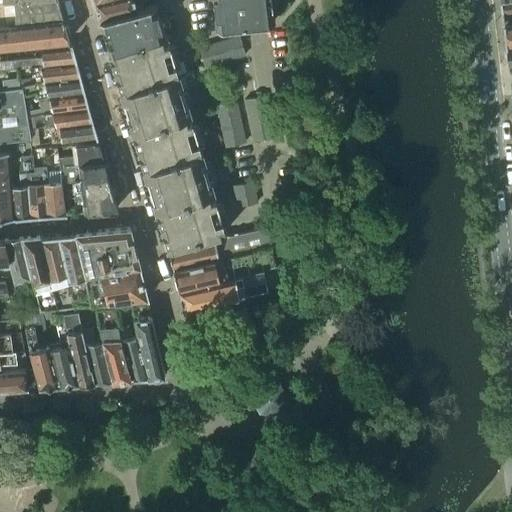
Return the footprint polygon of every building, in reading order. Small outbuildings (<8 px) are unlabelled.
[(1,0),(3,24),(63,15),(58,0),(1,0)] [(95,0),(100,17),(136,7),(134,0),(95,0)] [(213,0),(216,27),(274,20),(271,0),(213,0)] [(511,0),(500,0),(502,11),(511,9),(511,0)] [(100,17),(110,50),(164,34),(155,2),(136,7),(100,17)] [(511,9),(502,11),(503,21),(511,20),(511,9)] [(0,47),(69,39),(63,15),(3,24),(0,24),(0,47)] [(511,20),(503,21),(504,38),(505,42),(511,41),(511,20)] [(163,232),(168,247),(186,242),(215,235),(215,236),(226,234),(225,231),(225,230),(221,216),(171,47),(167,33),(164,34),(110,50),(109,50),(114,65),(163,232)] [(200,46),(205,66),(245,54),(239,34),(200,46)] [(30,66),(30,67),(75,60),(71,43),(41,47),(42,55),(0,60),(1,69),(30,66)] [(30,67),(33,78),(29,79),(21,80),(22,84),(30,83),(80,75),(75,60),(30,67)] [(80,75),(30,83),(22,84),(22,87),(23,94),(37,91),(38,97),(84,90),(80,75)] [(0,141),(30,137),(29,128),(27,115),(26,110),(23,94),(22,87),(0,90),(0,141)] [(26,110),(27,115),(38,112),(88,105),(84,90),(38,97),(41,108),(26,110)] [(245,98),(253,139),(274,135),(265,94),(245,98)] [(217,104),(226,145),(246,141),(237,100),(217,104)] [(27,115),(29,128),(36,127),(34,120),(44,118),(46,126),(50,126),(92,120),(88,105),(38,112),(27,115)] [(92,120),(50,126),(52,141),(97,135),(92,120)] [(58,157),(59,164),(60,164),(64,164),(104,159),(98,141),(72,144),(73,155),(58,157)] [(9,151),(0,151),(0,217),(15,216),(12,186),(9,151)] [(20,185),(12,186),(15,216),(31,214),(26,170),(34,170),(34,167),(32,154),(21,156),(19,173),(20,185)] [(60,164),(62,180),(73,179),(74,188),(111,183),(104,159),(64,164),(60,164)] [(47,166),(34,167),(34,170),(35,170),(36,182),(44,181),(46,213),(65,212),(62,180),(60,164),(59,164),(60,169),(47,171),(47,166)] [(26,170),(31,214),(46,213),(44,181),(36,182),(35,170),(34,170),(26,170)] [(233,184),(237,205),(257,201),(253,180),(233,184)] [(111,183),(74,188),(76,204),(85,203),(86,210),(115,208),(116,208),(116,207),(117,206),(117,205),(117,204),(111,183)] [(130,226),(74,232),(86,274),(98,271),(139,264),(130,226)] [(168,247),(173,267),(271,245),(267,226),(229,234),(228,233),(226,234),(215,236),(215,235),(186,242),(168,247)] [(58,233),(22,236),(32,276),(34,282),(39,308),(54,307),(91,302),(86,274),(74,232),(58,233)] [(4,238),(10,260),(15,280),(32,276),(22,236),(4,238)] [(0,238),(0,260),(10,260),(4,238),(0,238)] [(173,267),(178,286),(263,268),(275,265),(271,245),(173,267)] [(86,274),(91,302),(147,296),(139,264),(98,271),(86,274)] [(263,268),(178,286),(184,307),(268,289),(263,268)] [(0,295),(9,295),(5,280),(0,280),(0,295)] [(132,304),(137,334),(149,375),(165,373),(148,302),(132,304)] [(112,304),(116,321),(122,320),(122,317),(125,308),(124,303),(112,304)] [(96,306),(100,325),(112,378),(131,377),(118,327),(116,321),(112,304),(96,306)] [(63,311),(65,319),(69,340),(79,380),(95,379),(84,339),(84,336),(78,309),(63,311)] [(0,329),(20,327),(18,316),(18,312),(0,312),(0,329)] [(61,342),(49,345),(59,382),(79,380),(69,340),(65,319),(56,320),(61,342)] [(25,325),(29,347),(39,384),(59,382),(49,345),(49,342),(37,345),(34,323),(25,325)] [(94,339),(84,339),(95,379),(112,378),(100,325),(96,326),(96,330),(93,330),(94,339)] [(118,327),(131,377),(149,375),(137,334),(133,333),(131,332),(129,331),(128,328),(127,326),(118,327)] [(0,329),(0,348),(23,346),(20,327),(0,329)] [(0,348),(0,366),(25,365),(28,364),(26,358),(24,346),(23,346),(0,348)] [(25,365),(0,366),(0,386),(27,384),(25,365)] [(167,402),(171,421),(198,414),(195,404),(200,403),(198,396),(194,398),(193,396),(167,402)]
